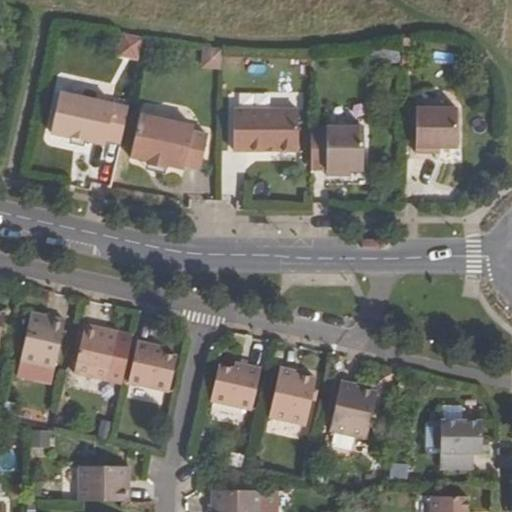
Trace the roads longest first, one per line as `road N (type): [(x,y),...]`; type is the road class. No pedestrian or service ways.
road 1 (residential): [(0,212),(192,252),(504,252)]
road 2 (residential): [(165,511),(206,303)]
